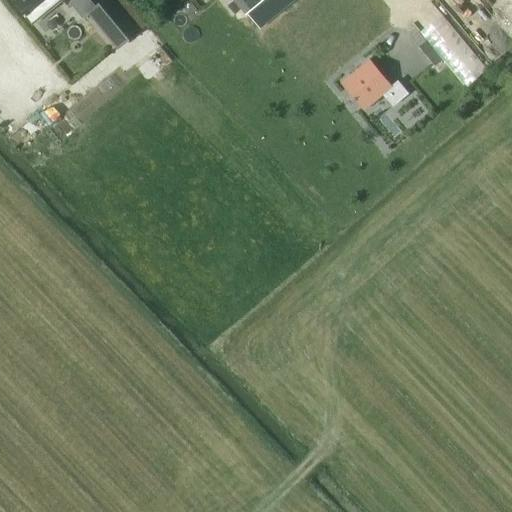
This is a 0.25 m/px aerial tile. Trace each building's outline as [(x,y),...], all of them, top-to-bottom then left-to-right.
[(18,0),(16,2),(34,23),(61,0),(62,0),(67,5),(72,0),(18,0)] [(102,0),(87,13),(118,50),(140,32),(112,0),(102,0)] [(232,0),(245,16),(250,12),(302,73),(337,45),(298,0),(232,0)] [(322,0),(354,41),(395,10),(387,0),(322,0)] [(369,60),(341,83),(364,111),(383,95),(393,107),(408,94),(398,81),(392,87),(369,60)]
